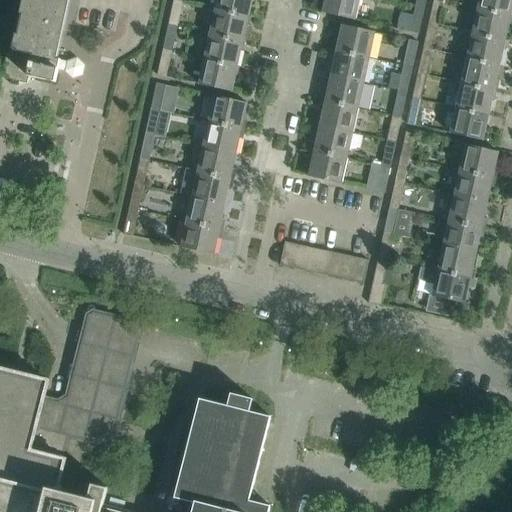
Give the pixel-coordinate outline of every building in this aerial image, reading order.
[(26,0),(15,50),(8,49),(1,79),(27,84),(29,77),(56,83),(59,72),(65,73),(74,80),(84,77),(86,66),(78,59),(68,62),(61,61),(54,59),(66,0),(26,0)] [(248,17),(251,0),(216,0),(215,9),(248,17)] [(354,21),(358,0),(324,0),(321,13),(354,21)] [(511,15),(511,9),(511,0),(479,0),(478,7),(511,15)] [(433,5),(429,23),(438,25),(442,7),(433,5)] [(505,40),(511,15),(478,7),(472,32),(505,40)] [(172,8),(168,25),(177,27),(181,10),(172,8)] [(242,42),(248,17),(215,9),(209,34),(242,42)] [(412,15),(408,33),(417,35),(421,17),(412,15)] [(341,26),(336,51),(368,59),(374,33),(341,26)] [(427,30),(424,48),(433,50),(436,32),(427,30)] [(500,65),(505,40),(472,32),(467,57),(500,65)] [(166,33),(162,50),(171,52),(175,35),(166,33)] [(237,67),(242,42),(209,34),(204,59),(237,67)] [(408,41),(404,58),(413,60),(417,43),(408,41)] [(363,84),(368,59),(336,51),(330,76),(363,84)] [(422,55),(418,73),(427,75),(431,57),(422,55)] [(494,90),(500,65),(467,57),(461,82),(494,90)] [(161,58),(157,75),(166,77),(170,60),(161,58)] [(231,92),(237,67),(204,59),(198,85),(231,92)] [(406,93),(411,68),(402,66),(396,91),(406,93)] [(357,109),(363,84),(330,76),(325,101),(357,109)] [(416,80),(413,98),(422,100),(426,82),(416,80)] [(489,115),(494,90),(461,82),(456,107),(489,115)] [(156,84),(152,101),(160,103),(164,86),(156,84)] [(396,91),(392,109),(402,111),(406,93),(396,91)] [(240,129),(245,103),(213,96),(207,122),(240,129)] [(352,134),(357,109),(325,101),(319,127),(352,134)] [(411,106),(407,124),(416,126),(420,108),(411,106)] [(483,140),(489,115),(456,107),(450,133),(483,140)] [(148,117),(144,134),(153,136),(157,119),(148,117)] [(234,154),(240,129),(207,122),(202,147),(234,154)] [(389,124),(385,141),(395,143),(398,126),(389,124)] [(346,159),(352,134),(319,127),(313,152),(346,159)] [(406,132),(402,150),(411,151),(415,134),(406,132)] [(148,161),(153,136),(144,134),(139,159),(148,161)] [(385,141),(381,159),(391,161),(395,143),(385,141)] [(493,178),(498,152),(466,145),(460,170),(493,178)] [(229,179),(234,154),(202,147),(196,171),(196,172),(229,179)] [(340,184),(346,159),(313,152),(308,177),(340,184)] [(399,165),(395,182),(404,184),(408,167),(399,165)] [(137,167),(133,184),(142,186),(146,169),(137,167)] [(223,204),(229,179),(196,172),(196,171),(185,168),(179,194),(191,196),(191,197),(223,204)] [(487,203),(493,178),(460,170),(454,195),(487,203)] [(378,174),(374,192),(383,194),(383,193),(387,176),(378,174)] [(392,195),(391,200),(400,202),(404,184),(395,182),(392,195)] [(133,184),(129,202),(138,204),(142,186),(133,184)] [(482,227),(487,203),(454,195),(449,220),(482,228),(482,227)] [(218,229),(223,204),(191,197),(185,222),(218,229)] [(388,215),(384,232),(393,234),(397,217),(388,215)] [(126,218),(122,235),(131,237),(131,236),(135,220),(126,218)] [(449,220),(443,245),(476,253),(479,237),(483,238),(485,228),(482,227),(482,228),(449,220)] [(212,255),(218,229),(185,222),(179,248),(212,255)] [(384,232),(380,250),(389,252),(393,234),(384,232)] [(290,269),(295,245),(284,242),(278,266),(290,269)] [(302,271),(307,247),(295,245),(290,269),(302,271)] [(470,278),(476,253),(443,245),(438,271),(470,278)] [(314,274),(319,250),(307,247),(302,271),(314,274)] [(436,264),(435,249),(424,249),(424,264),(436,264)] [(325,277),(331,252),(319,250),(314,274),(325,277)] [(337,279),(343,255),(331,252),(325,277),(337,279)] [(349,282),(354,258),(343,255),(337,279),(349,282)] [(366,260),(354,258),(349,282),(361,284),(366,260)] [(377,265),(369,302),(381,305),(385,286),(382,285),(386,267),(377,265)] [(474,279),(470,278),(438,271),(422,267),(419,279),(435,282),(432,296),(465,304),(468,288),(470,288),(472,287),(474,279)] [(116,511),(102,508),(108,487),(90,483),(85,502),(57,495),(55,492),(70,434),(73,432),(85,435),(84,437),(108,443),(120,396),(117,396),(125,364),(85,354),(72,403),(44,396),(47,381),(0,369),(0,511),(116,511)] [(268,511),(270,506),(249,501),(270,417),(249,412),(252,399),(230,394),(227,406),(199,399),(174,498),(194,503),(191,511),(268,511)]
